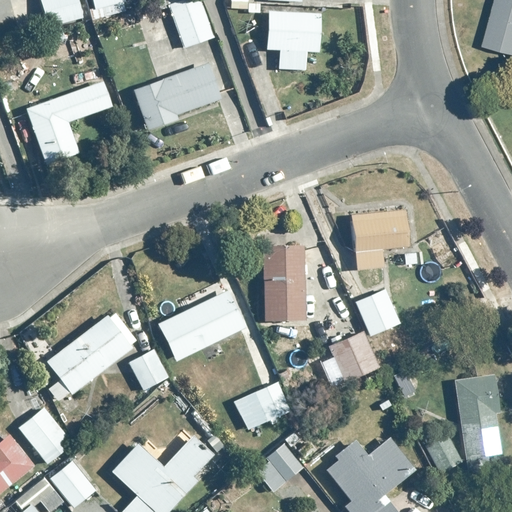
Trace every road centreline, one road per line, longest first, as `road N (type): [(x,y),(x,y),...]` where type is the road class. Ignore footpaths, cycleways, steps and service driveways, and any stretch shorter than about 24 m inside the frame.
road 1 (residential): [(0,258),(437,108)]
road 2 (residential): [(511,246),(437,108)]
